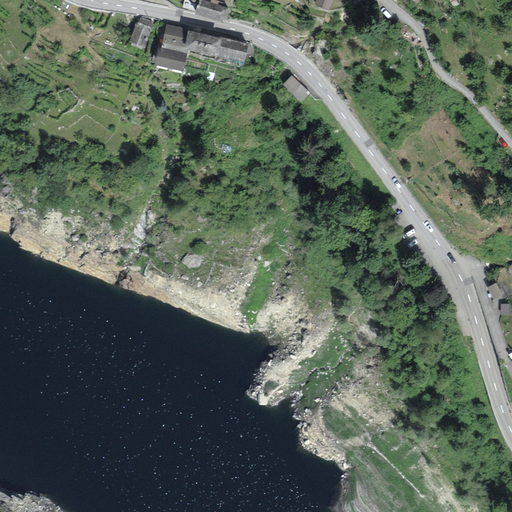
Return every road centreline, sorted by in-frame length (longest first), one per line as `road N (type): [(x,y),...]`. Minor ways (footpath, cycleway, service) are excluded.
road 1 (tertiary): [(511,433),(460,278),(313,77),(246,33),(93,0)]
road 2 (residential): [(382,0),(412,23),(438,71),(511,143)]
